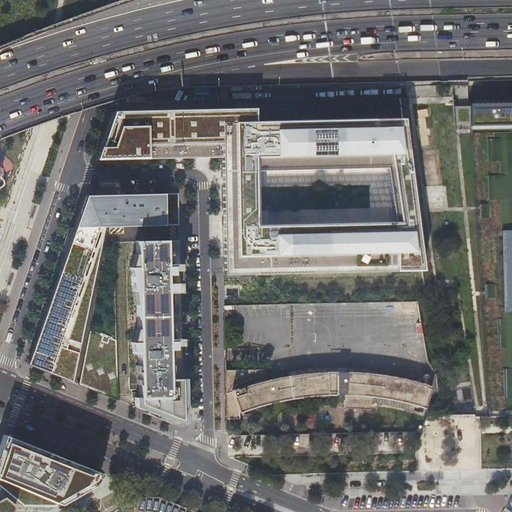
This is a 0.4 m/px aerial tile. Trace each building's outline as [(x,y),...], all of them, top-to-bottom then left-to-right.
[(319,0),(333,84),(400,82),(389,0),(319,0)] [(163,32),(144,36),(148,57),(168,53),(163,32)] [(511,102),(467,105),(468,127),(511,125),(511,102)] [(143,154),(224,152),(224,122),(254,122),(254,110),(114,112),(91,170),(143,167),(143,154)] [(254,122),(224,122),(224,152),(225,288),(423,280),(402,119),(254,122)] [(71,381),(104,228),(178,226),(177,193),(83,193),(27,363),(71,381)] [(480,204),(481,216),(489,216),(489,204),(480,204)] [(511,229),(501,230),(503,311),(511,310),(511,229)] [(165,240),(136,240),(140,398),(168,398),(168,377),(165,240)] [(115,340),(89,330),(78,384),(116,399),(115,340)] [(266,370),(224,370),(225,420),(239,419),(239,412),(271,403),(311,397),(345,396),(345,409),(370,411),(372,399),(425,410),(431,389),(398,381),(352,374),(308,375),(268,380),(266,370)] [(183,377),(168,377),(168,398),(140,398),(130,397),(130,405),(173,423),(184,422),(183,377)] [(1,443),(0,444),(0,487),(23,507),(40,507),(56,506),(90,487),(100,474),(10,438),(1,443)] [(0,511),(13,511),(15,506),(5,497),(0,499),(0,511)] [(511,511),(511,500),(502,511),(511,511)]
